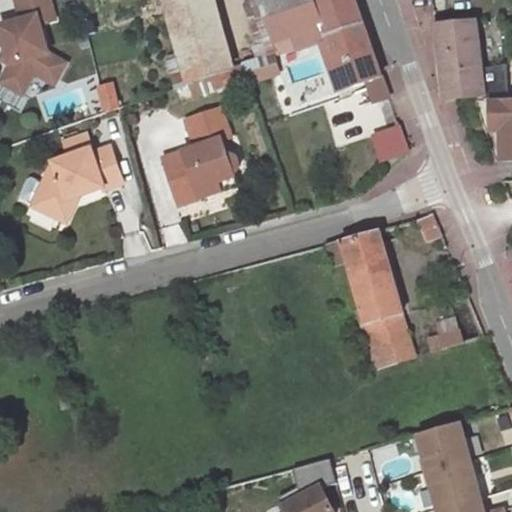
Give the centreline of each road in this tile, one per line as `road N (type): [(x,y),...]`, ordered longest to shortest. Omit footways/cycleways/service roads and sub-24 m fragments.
road 1 (residential): [(452,186),(0,317)]
road 2 (unclassified): [(382,0),(452,186)]
road 3 (unclassified): [(452,186),(511,347)]
